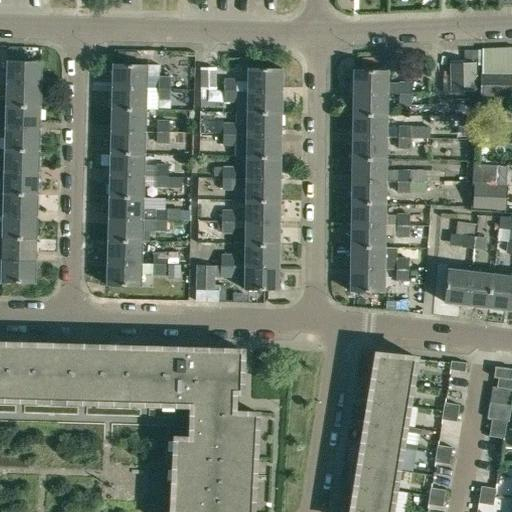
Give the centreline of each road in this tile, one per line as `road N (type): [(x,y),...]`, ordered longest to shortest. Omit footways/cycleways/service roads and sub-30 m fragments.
road 1 (residential): [(313,321),(317,34)]
road 2 (residential): [(69,314),(77,28)]
road 3 (residential): [(313,321),(69,314)]
road 4 (residential): [(77,28),(317,34)]
road 5 (residential): [(317,34),(511,27)]
road 6 (residential): [(339,323),(308,511)]
road 7 (residential): [(511,340),(339,323)]
